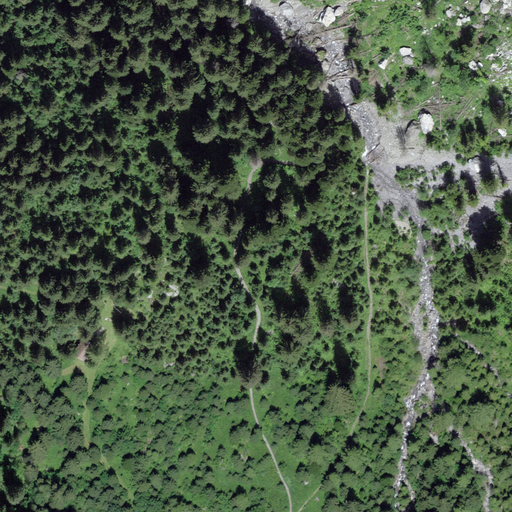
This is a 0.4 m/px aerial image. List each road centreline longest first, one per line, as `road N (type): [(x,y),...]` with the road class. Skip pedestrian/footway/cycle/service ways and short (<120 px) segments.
road 1 (track): [(300,511),(351,433),(370,372),(366,157),(404,116)]
road 2 (track): [(87,369),(89,445),(137,511)]
road 3 (track): [(404,116),(375,52),(337,0)]
road 4 (track): [(460,0),(455,38),(426,101),(404,116)]
